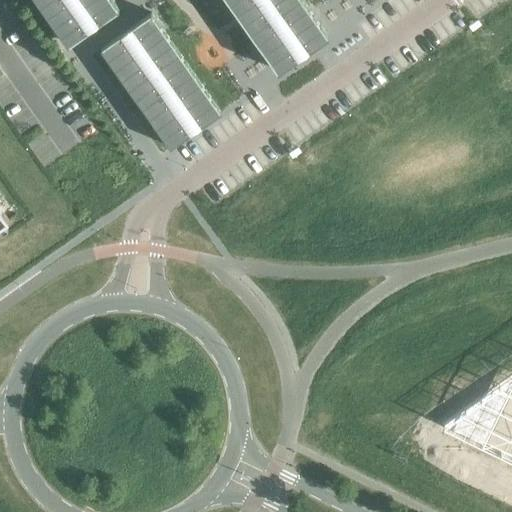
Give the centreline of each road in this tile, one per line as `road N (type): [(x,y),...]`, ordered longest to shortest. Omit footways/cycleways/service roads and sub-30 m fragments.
road 1 (residential): [(446,0),(169,194)]
road 2 (secondary): [(237,446),(241,412),(218,348),(163,308)]
road 3 (secondary): [(106,304),(48,332),(15,386),(11,418)]
road 4 (secondary): [(354,511),(237,446)]
road 5 (residential): [(169,194),(140,219),(106,304)]
